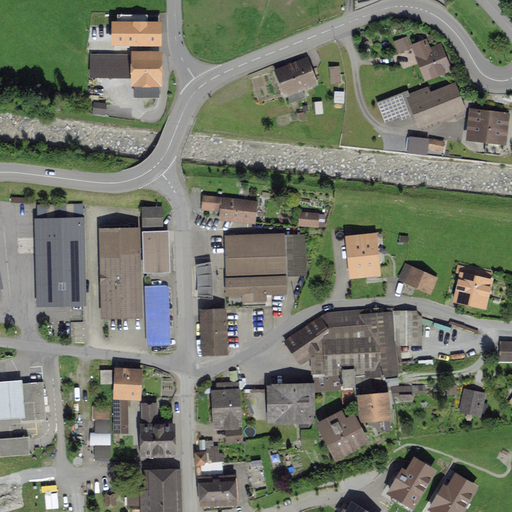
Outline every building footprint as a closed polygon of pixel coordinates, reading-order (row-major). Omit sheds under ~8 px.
[(131,25),(131,21),(137,21),(137,14),(116,14),(116,21),(124,21),(124,25),(131,25)] [(114,26),(114,41),(119,41),(119,47),(129,47),(129,41),(145,41),(145,43),(159,43),(159,25),(145,25),(145,27),(114,26)] [(414,46),(426,75),(447,67),(440,49),(432,52),(431,49),(428,50),(425,42),(414,46)] [(130,75),(130,52),(91,53),(91,76),(130,75)] [(159,55),(135,55),(135,83),(158,83),(159,55)] [(277,70),(286,92),(314,81),(305,59),(277,70)] [(343,82),(342,65),(332,65),(332,82),(343,82)] [(427,89),(409,96),(420,126),(462,109),(453,85),(429,94),(427,89)] [(296,93),(288,97),(291,103),(299,100),(296,93)] [(464,101),(467,108),(474,105),(471,98),(464,101)] [(94,103),(93,113),(105,114),(106,105),(94,103)] [(475,107),(472,136),(501,140),(504,118),(499,117),(500,110),(475,107)] [(431,140),(430,148),(443,150),(444,143),(431,140)] [(217,209),(223,210),(222,218),(252,221),(254,203),(218,200),(217,209)] [(44,303),(83,302),(81,206),(39,207),(41,283),(50,283),(50,289),(44,289),(44,303)] [(143,228),(146,228),(147,276),(171,275),(169,231),(152,231),(152,228),(159,227),(159,209),(145,210),(142,211),(143,228)] [(302,214),(301,223),(315,225),(316,216),(302,214)] [(101,229),(103,318),(140,318),(138,228),(101,229)] [(379,254),(378,248),(374,249),(371,231),(352,234),(356,266),(379,263),(378,255),(379,254)] [(305,235),(225,237),(227,306),(265,305),(265,294),(286,293),(285,276),(306,276),(305,235)] [(198,261),(199,294),(215,294),(213,261),(198,261)] [(401,277),(429,290),(434,279),(406,266),(401,277)] [(468,268),(460,300),(480,304),(483,291),(487,292),(491,273),(468,268)] [(147,344),(172,343),(171,283),(146,284),(147,344)] [(342,372),(342,370),(354,369),(368,368),(369,376),(394,374),(391,338),(398,338),(398,313),(384,314),(383,307),(364,309),(364,314),(328,317),(288,344),(299,360),(313,351),(316,389),(343,388),(342,372)] [(205,353),(224,352),(223,309),(203,309),(205,353)] [(413,313),(398,313),(398,338),(413,338),(413,313)] [(511,344),(502,344),(501,359),(511,359),(511,344)] [(355,387),(354,369),(342,370),(342,372),(343,388),(355,387)] [(101,370),(101,384),(112,384),(112,370),(101,370)] [(118,371),(117,397),(137,397),(138,372),(118,371)] [(0,420),(21,419),(18,384),(18,382),(0,383),(0,420)] [(21,419),(21,422),(46,421),(43,382),(18,384),(21,419)] [(216,392),(218,424),(239,423),(238,392),(239,392),(238,384),(218,385),(219,391),(216,392)] [(300,384),(300,389),(273,389),(274,417),(311,417),(310,390),(311,389),(311,384),(300,384)] [(400,387),(400,400),(412,400),(411,386),(400,387)] [(244,390),(247,421),(266,419),(265,390),(244,390)] [(344,390),(344,402),(352,401),(351,390),(344,390)] [(466,392),(462,409),(479,413),(482,396),(466,392)] [(359,398),(360,421),(389,420),(388,396),(359,398)] [(115,401),(116,424),(114,424),(114,432),(127,432),(127,421),(126,401),(115,401)] [(143,405),(144,454),(173,454),(172,426),(163,426),(161,424),(156,424),(156,404),(143,405)] [(326,423),(330,432),(328,433),(338,453),(362,439),(352,420),(345,424),(341,415),(321,424),(321,425),(326,423)] [(304,432),(305,448),(320,447),(319,433),(304,432)] [(92,433),(92,445),(108,445),(109,434),(92,433)] [(28,438),(0,440),(0,458),(30,456),(28,438)] [(196,453),(196,465),(206,463),(205,452),(196,453)] [(247,463),(254,491),(266,488),(260,461),(247,463)] [(434,473),(414,462),(407,475),(403,472),(389,496),(413,509),(434,473)] [(218,463),(206,463),(196,465),(198,481),(202,481),(203,502),(237,500),(237,493),(233,493),(232,479),(223,479),(222,463),(218,463)] [(131,505),(130,511),(178,511),(177,471),(148,472),(148,483),(128,484),(128,505),(131,505)] [(462,511),(476,489),(456,477),(449,490),(445,488),(431,511),(462,511)]
